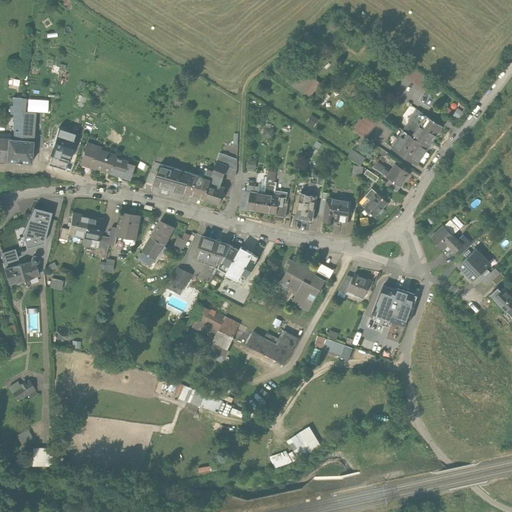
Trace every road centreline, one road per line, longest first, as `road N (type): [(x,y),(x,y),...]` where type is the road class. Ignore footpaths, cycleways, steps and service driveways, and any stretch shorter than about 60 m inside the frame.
road 1 (residential): [(351,247),(114,192),(0,198)]
road 2 (track): [(403,369),(329,367),(263,426),(205,413)]
road 3 (track): [(240,169),(244,85),(340,7)]
road 4 (residential): [(410,268),(478,317),(500,359)]
